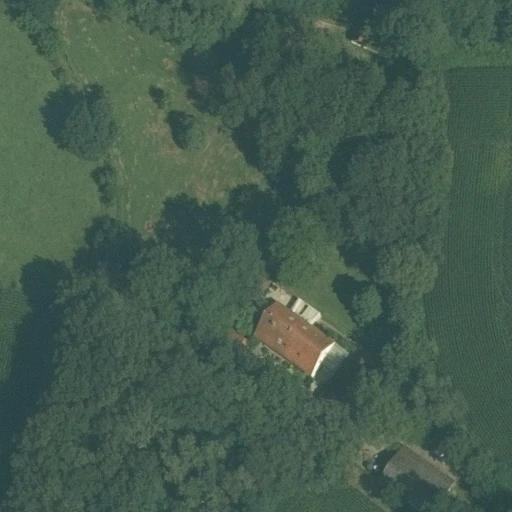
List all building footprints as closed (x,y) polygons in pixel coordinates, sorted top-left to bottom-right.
[(372,36),(350,27),(344,41),(366,50),(372,36)] [(335,349),(278,309),(256,340),(313,381),(335,349)] [(206,361),(230,376),(248,348),(224,333),(206,361)] [(352,361),(321,404),(360,430),(390,388),(352,361)] [(355,444),(337,432),(328,446),(345,458),(355,444)] [(437,511),(450,493),(399,458),(380,486),(418,511),(437,511)]
